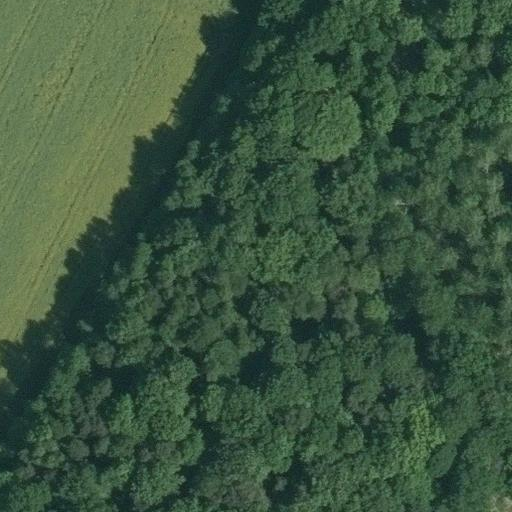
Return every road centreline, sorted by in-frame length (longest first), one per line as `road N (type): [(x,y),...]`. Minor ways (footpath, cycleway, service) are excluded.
road 1 (track): [(0,496),(108,354),(339,0)]
road 2 (track): [(511,464),(452,469),(425,493),(364,511)]
